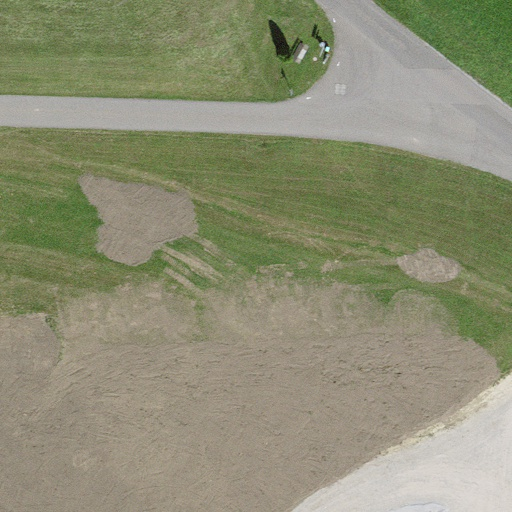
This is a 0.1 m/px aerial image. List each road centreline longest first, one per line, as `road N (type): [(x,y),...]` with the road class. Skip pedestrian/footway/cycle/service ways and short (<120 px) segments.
road 1 (unclassified): [(427,106),(306,119),(0,112)]
road 2 (unclassified): [(427,106),(336,0)]
